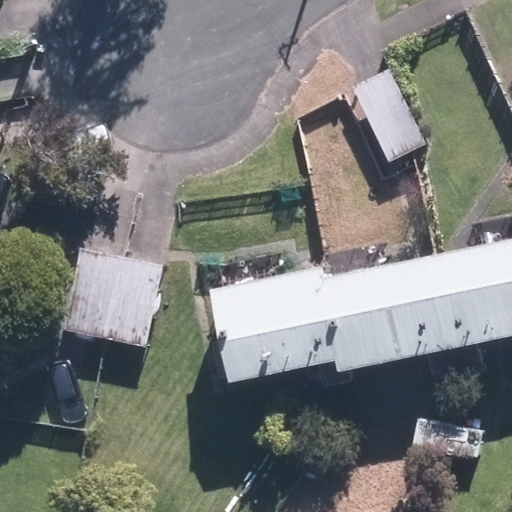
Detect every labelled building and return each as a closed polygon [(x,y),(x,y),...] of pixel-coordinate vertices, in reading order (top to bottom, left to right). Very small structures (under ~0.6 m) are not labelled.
[(424,142),(386,68),(348,87),(386,162),(424,142)] [(338,371),(511,335),(511,239),(323,279),(321,269),(211,292),(229,382),(336,361),(338,371)] [(109,342),(129,261),(88,251),(68,332),(109,342)] [(129,261),(109,342),(149,351),(168,270),(129,261)] [(382,373),(367,404),(402,421),(417,390),(382,373)] [(290,401),(269,429),(293,446),(313,418),(290,401)]
